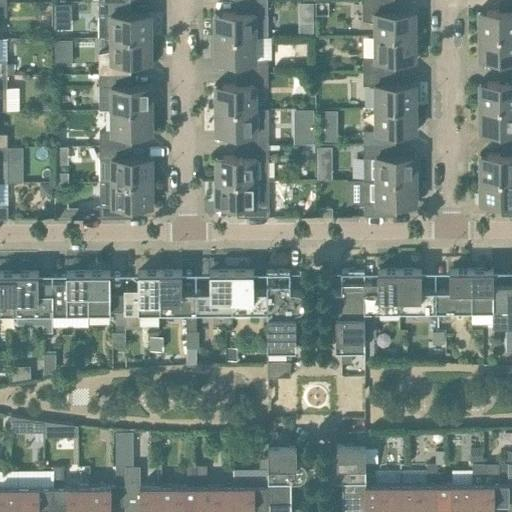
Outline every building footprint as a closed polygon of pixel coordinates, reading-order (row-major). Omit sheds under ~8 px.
[(98,0),(99,36),(111,35),(152,35),(151,10),(150,10),(150,11),(124,12),(123,0),(98,0)] [(217,10),(215,10),(215,35),(256,35),(268,35),(267,0),(243,0),(243,11),(217,11),(217,10)] [(375,34),(415,33),(415,8),(414,8),(414,9),(387,10),(387,0),(362,0),(363,18),(375,20),(375,34)] [(479,33),(511,32),(511,0),(506,0),(507,9),(480,9),(480,8),(479,8),(479,33)] [(72,2),(55,2),(55,15),(72,15),(72,2)] [(299,20),(299,32),(314,32),(314,20),(299,20)] [(507,69),(511,68),(511,32),(479,33),(480,58),(481,58),(481,57),(507,57),(507,69)] [(363,70),(388,70),(388,58),(414,57),(414,59),(416,59),(415,33),(375,34),(375,56),(363,56),(363,70)] [(99,72),(124,71),(124,60),(150,59),(150,61),(152,61),(152,35),(111,35),(111,48),(99,51),(99,72)] [(244,71),(268,70),(268,57),(256,57),(256,35),(215,35),(216,60),(217,60),(217,59),(243,59),(244,71)] [(52,37),(51,61),(67,62),(68,37),(52,37)] [(480,105),(511,104),(511,68),(507,69),(507,81),(481,81),(481,80),(480,80),(480,105)] [(216,107),(256,107),(256,84),(268,84),(268,70),(244,71),(244,83),(217,83),(217,81),(216,81),(216,107)] [(376,106),(416,105),(416,80),(414,80),(414,81),(388,82),(388,70),(363,70),(363,83),(376,83),(376,106)] [(112,108),(152,107),(152,82),(151,82),(151,83),(124,84),(124,71),(99,72),(99,85),(112,85),(112,108)] [(511,104),(480,105),(480,130),(481,130),(481,129),(508,129),(508,141),(511,140),(511,104)] [(364,142),(388,142),(388,130),(415,129),(415,131),(416,131),(416,105),(376,106),(376,128),(364,129),(364,142)] [(310,140),(311,106),(291,106),(290,140),(310,140)] [(317,137),(333,137),(333,106),(318,106),(317,137)] [(100,144),(125,144),(125,132),(151,131),(151,133),(152,133),(152,107),(112,108),(112,130),(100,130),(100,144)] [(244,143),(269,142),(269,129),(256,129),(256,107),(216,107),(216,132),(217,132),(217,131),(244,131),(244,143)] [(480,177),(511,176),(511,140),(508,141),(508,153),(482,153),(482,152),(480,152),(480,177)] [(218,154),(216,154),(216,179),(257,179),(269,179),(269,142),(244,143),(244,155),(218,155),(218,154)] [(364,178),(376,178),(417,177),(416,152),(415,152),(415,153),(389,154),(388,142),(364,142),(364,178)] [(125,144),(100,144),(100,180),(153,179),(152,154),(151,154),(151,155),(125,156),(125,144)] [(329,144),(315,144),(315,173),(328,174),(329,144)] [(69,171),(58,171),(58,180),(69,180),(69,171)] [(509,213),(511,212),(511,176),(480,177),(481,202),(482,202),(482,201),(508,201),(509,213)] [(364,214),(389,214),(389,202),(415,201),(415,203),(417,203),(417,177),(376,178),(377,200),(364,200),(364,214)] [(153,179),(100,180),(100,216),(125,216),(125,204),(151,203),(151,205),(153,205),(153,179)] [(257,179),(216,179),(217,204),(218,204),(218,203),(244,203),(245,215),(269,215),(269,192),(257,192),(257,179)] [(64,201),(56,201),(56,214),(65,214),(64,201)] [(0,216),(8,217),(8,203),(0,203),(0,216)] [(436,308),(472,307),(472,267),(449,267),(449,268),(450,268),(450,288),(436,288),(436,308)] [(508,287),(493,287),(493,268),(494,268),(494,267),(472,267),(472,307),(493,307),(493,327),(506,327),(508,327),(508,287)] [(297,289),(290,289),(290,268),(267,269),(267,289),(268,309),(268,314),(296,314),(296,309),(298,309),(300,308),(301,307),(303,306),(304,304),(306,301),(306,299),(305,295),(304,293),(302,291),(299,289),(297,289)] [(365,268),(342,268),(342,288),(335,289),(333,289),(331,290),(329,292),(328,294),(327,297),(326,299),(327,302),(328,305),(331,307),(333,308),(336,309),(336,314),(365,314),(365,288),(365,268)] [(376,308),(400,308),(400,268),(378,268),(378,288),(365,288),(365,314),(365,335),(376,335),(376,308)] [(436,308),(436,288),(422,288),(422,268),(400,268),(400,308),(436,308)] [(140,310),(161,309),(160,269),(139,270),(139,292),(124,292),(125,310),(125,322),(125,325),(140,325),(140,310)] [(196,309),(196,289),(182,289),(182,269),(160,269),(161,309),(187,309),(187,329),(197,329),(196,309)] [(196,309),(232,309),(232,269),(210,269),(210,289),(196,289),(196,309)] [(268,309),(267,289),(254,289),(254,269),(232,269),(232,309),(268,309)] [(0,310),(17,310),(17,270),(0,270),(0,310)] [(53,310),(53,290),(39,290),(39,270),(17,270),(17,310),(53,310)] [(53,310),(89,310),(89,270),(67,270),(67,290),(53,290),(53,310)] [(125,310),(124,292),(110,292),(110,270),(89,270),(89,310),(116,310),(116,322),(125,322),(125,310)] [(268,348),(296,348),(296,314),(268,314),(268,348)] [(365,347),(365,335),(365,314),(336,314),(337,347),(342,347),(342,360),(352,360),(352,347),(365,347)] [(197,346),(187,345),(187,361),(197,361),(197,346)] [(56,351),(44,351),(44,370),(56,370),(56,351)] [(268,360),(268,375),(291,375),(291,360),(268,360)] [(31,363),(13,364),(13,378),(31,375),(31,363)] [(11,414),(11,430),(27,430),(27,416),(11,414)] [(60,421),(44,419),(45,435),(60,435),(60,421)] [(277,429),(268,429),(268,446),(269,466),(269,477),(291,477),(291,478),(297,478),(299,477),(301,477),(303,476),(305,474),(306,472),(307,470),(307,467),(307,466),(307,464),(305,461),(303,459),(301,458),(300,458),(298,457),(297,457),(297,443),(278,443),(277,429)] [(366,474),(366,429),(357,429),(357,443),(337,443),(337,457),(336,457),(334,458),(332,458),(331,459),(330,460),(329,462),(328,463),(328,465),(327,466),(327,468),(328,470),(328,472),(329,473),(331,475),(332,476),(334,477),(337,477),(343,477),(366,477),(366,474)] [(133,444),(116,444),(116,464),(119,464),(126,464),(129,464),(133,464),(133,444)] [(437,498),(437,482),(437,461),(428,461),(428,482),(401,482),(401,511),(423,511),(423,502),(437,502),(438,502),(438,498),(437,498)] [(508,501),(509,501),(509,461),(499,461),(499,481),(473,481),(473,511),(494,511),(495,498),(508,498),(508,501)] [(198,500),(197,483),(197,463),(187,463),(187,483),(162,483),(161,511),(183,511),(183,500),(197,500),(198,500)] [(233,511),(234,483),(207,483),(207,463),(197,463),(197,483),(198,500),(197,500),(197,503),(212,503),(211,511),(233,511)] [(90,511),(90,484),(64,484),(64,464),(54,464),(54,484),(54,501),(68,500),(68,511),(90,511)] [(111,511),(112,504),(126,504),(126,464),(119,464),(116,464),(116,484),(90,484),(90,511),(111,511)] [(129,464),(126,464),(126,504),(126,509),(140,509),(140,511),(161,511),(162,483),(136,483),(136,464),(133,464),(129,464)] [(401,511),(401,482),(376,482),(376,474),(366,474),(366,477),(366,482),(365,482),(366,499),(380,498),(379,511),(401,511)] [(291,511),(291,478),(291,477),(269,477),(269,483),(269,502),(269,510),(268,511),(291,511)] [(366,482),(366,477),(343,477),(343,511),(366,511),(366,499),(365,482),(366,482)] [(473,511),(473,481),(437,482),(437,498),(438,498),(451,498),(451,511),(473,511)] [(269,510),(269,502),(269,483),(234,483),(233,511),(255,511),(255,510),(269,510)] [(0,484),(0,511),(18,511),(19,484),(0,484)] [(40,511),(40,501),(54,501),(54,484),(19,484),(18,511),(40,511)]
